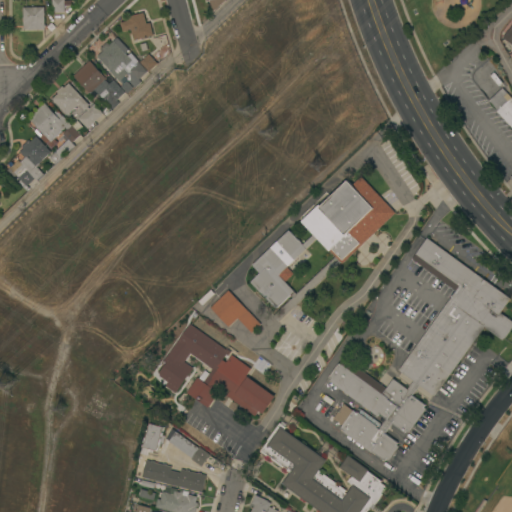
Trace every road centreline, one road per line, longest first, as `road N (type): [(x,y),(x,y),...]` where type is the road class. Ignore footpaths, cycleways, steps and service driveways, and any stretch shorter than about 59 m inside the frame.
road 1 (secondary): [(511,231),(417,104),(374,0)]
road 2 (residential): [(113,0),(0,104)]
road 3 (tertiary): [(440,505),(511,391)]
